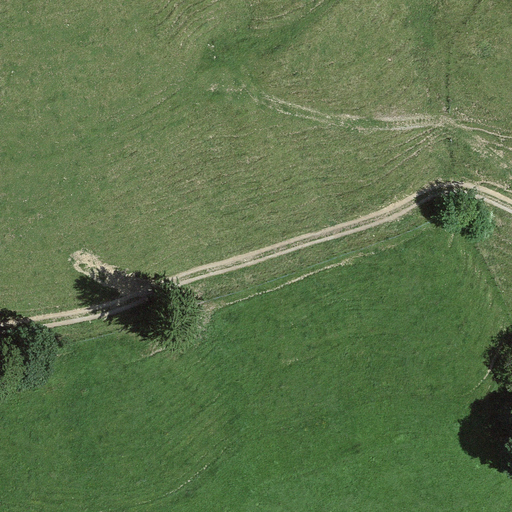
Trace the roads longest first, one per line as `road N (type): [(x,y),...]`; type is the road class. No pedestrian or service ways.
road 1 (track): [(0,323),(144,300),(460,185),(511,204)]
road 2 (track): [(511,169),(435,119),(366,123),(319,115),(243,79),(244,57),(329,0)]
